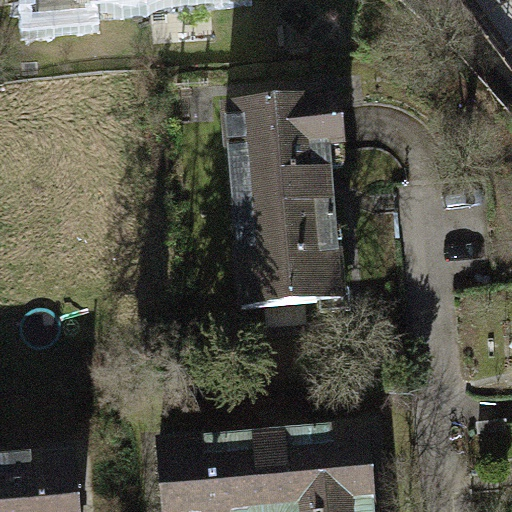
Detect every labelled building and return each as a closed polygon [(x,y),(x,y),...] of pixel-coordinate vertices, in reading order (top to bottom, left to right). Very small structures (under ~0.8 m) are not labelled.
[(29,0),(30,10),(144,0),(29,0)] [(218,113),(236,309),(334,300),(323,188),(320,152),(337,150),(332,103),(218,113)] [(159,511),(299,511),(298,486),(368,481),(364,432),(221,443),(154,449),(159,511)] [(0,462),(0,511),(73,511),(67,456),(0,462)] [(370,511),(368,481),(298,486),(299,511),(370,511)]
